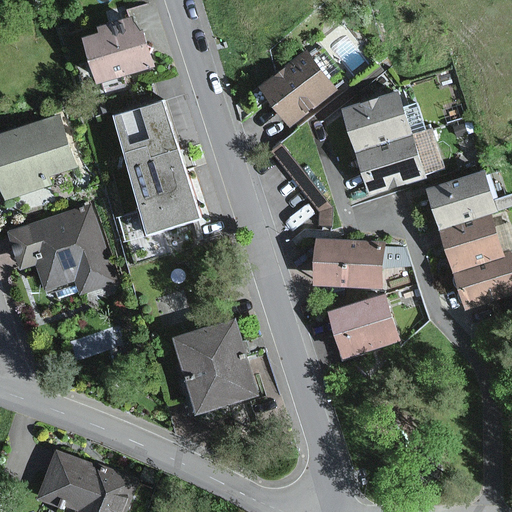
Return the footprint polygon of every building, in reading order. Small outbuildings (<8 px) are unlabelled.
[(114,37),(94,44),(108,89),(130,83),(128,74),(157,65),(143,21),(112,31),(114,37)] [(310,58),(270,94),(298,126),(339,91),(310,58)] [(402,95),(346,114),(359,152),(415,135),(402,95)] [(170,103),(124,116),(158,234),(207,218),(170,103)] [(63,120),(0,142),(0,159),(12,193),(50,180),(47,173),(78,162),(63,120)] [(415,135),(359,152),(372,195),(428,177),(415,135)] [(480,178),(430,194),(443,232),(447,230),(493,216),(480,178)] [(90,209),(20,232),(31,266),(43,262),(53,289),(81,280),(84,289),(113,280),(90,209)] [(493,216),(447,230),(459,272),(463,272),(505,260),(493,216)] [(386,249),(320,244),(317,280),(383,285),(386,249)] [(511,257),(505,260),(463,272),(474,309),(511,298),(511,257)] [(386,303),(335,319),(348,359),(399,343),(386,303)] [(233,326),(176,344),(199,415),(255,397),(233,326)] [(123,511),(134,485),(62,458),(47,497),(84,511),(83,511),(123,511)]
